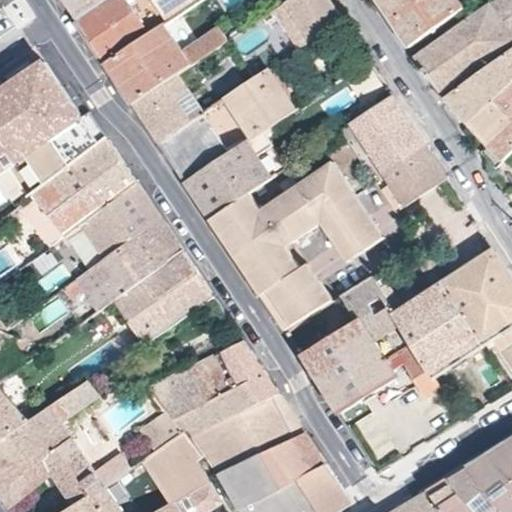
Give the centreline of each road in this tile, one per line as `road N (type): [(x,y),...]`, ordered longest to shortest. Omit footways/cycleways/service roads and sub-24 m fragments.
road 1 (residential): [(377,504),(38,0)]
road 2 (residential): [(354,0),(511,240)]
road 3 (tertiary): [(511,417),(377,504)]
